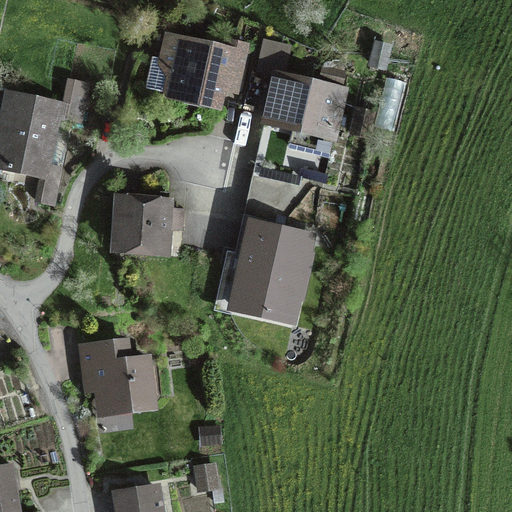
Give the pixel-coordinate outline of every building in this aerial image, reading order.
[(170,40),(165,61),(153,58),(146,89),(215,104),(218,104),(229,53),(228,53),(170,40)] [(316,182),(337,89),(275,75),(255,168),(316,182)] [(75,93),(70,120),(81,123),(86,96),(75,93)] [(37,201),(53,204),(60,169),(48,167),(61,106),(12,96),(0,152),(0,167),(43,176),(37,201)] [(352,134),(369,138),(375,113),(358,109),(352,134)] [(261,176),(245,256),(228,252),(216,304),(292,321),(311,237),(315,189),(261,176)] [(171,205),(167,205),(168,195),(154,194),(153,204),(121,202),(118,248),(164,251),(165,236),(169,236),(169,228),(181,229),(183,212),(171,212),(171,205)] [(96,367),(98,388),(108,387),(111,407),(153,401),(148,359),(128,361),(125,342),(83,347),(86,369),(96,367)] [(214,465),(197,468),(200,490),(218,488),(214,465)] [(15,511),(12,493),(17,492),(13,466),(0,468),(0,511),(15,511)] [(160,511),(157,488),(117,495),(120,511),(160,511)]
